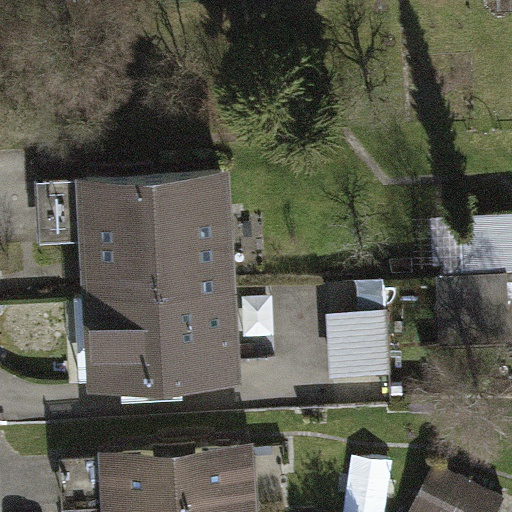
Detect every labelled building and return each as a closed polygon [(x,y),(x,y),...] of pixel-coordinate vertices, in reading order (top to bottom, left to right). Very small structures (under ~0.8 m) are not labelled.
[(511,0),(502,0),(503,19),(511,18),(511,0)] [(229,162),(35,172),(38,237),(82,235),(85,292),(235,284),(229,162)] [(511,211),(439,215),(443,280),(507,276),(511,276),(511,211)] [(510,335),(507,276),(443,280),(446,338),(510,335)] [(235,284),(85,292),(89,380),(240,372),(235,284)] [(100,454),(103,511),(258,511),(255,446),(100,454)] [(498,511),(506,498),(432,463),(408,511),(498,511)]
